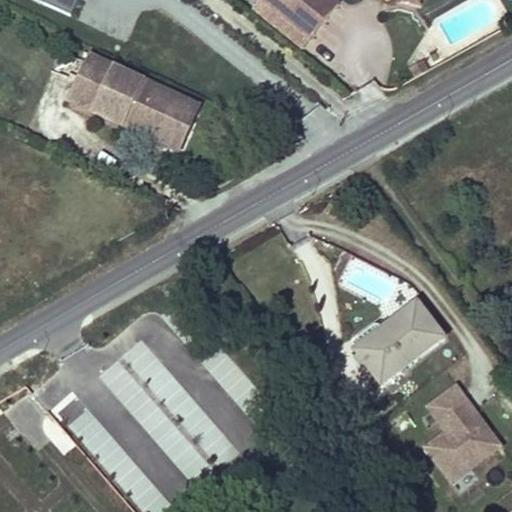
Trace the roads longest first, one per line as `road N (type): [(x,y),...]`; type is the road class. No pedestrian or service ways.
road 1 (tertiary): [(0,349),(511,56)]
road 2 (unknown): [(335,159),(236,58),(153,0)]
road 3 (unknown): [(381,132),(211,0)]
